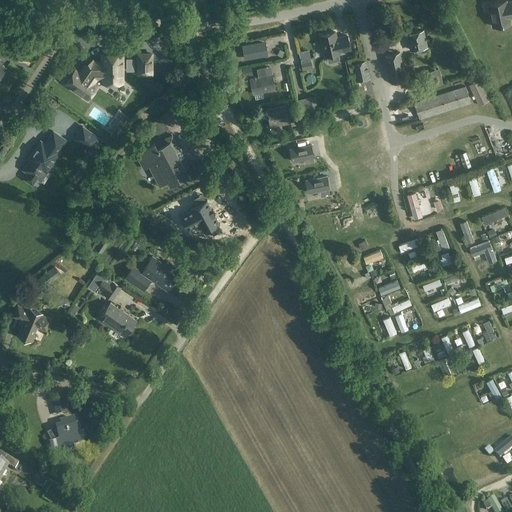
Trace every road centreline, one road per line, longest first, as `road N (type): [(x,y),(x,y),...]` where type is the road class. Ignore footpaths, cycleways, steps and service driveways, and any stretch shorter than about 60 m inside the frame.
road 1 (track): [(278,207),(66,511)]
road 2 (track): [(436,511),(278,207)]
road 3 (track): [(296,124),(299,133),(318,130),(326,168),(397,142),(394,191),(403,220)]
road 4 (track): [(278,207),(193,50),(188,23)]
road 5 (unclassified): [(228,24),(70,21)]
road 6 (track): [(444,222),(511,348)]
road 7 (residential): [(139,401),(8,364)]
road 8 (unclassified): [(228,24),(355,0)]
road 9 (track): [(403,220),(385,237),(430,331)]
road 10 (residential): [(0,126),(70,21)]
road 11 (track): [(403,220),(444,222),(507,197),(511,206)]
